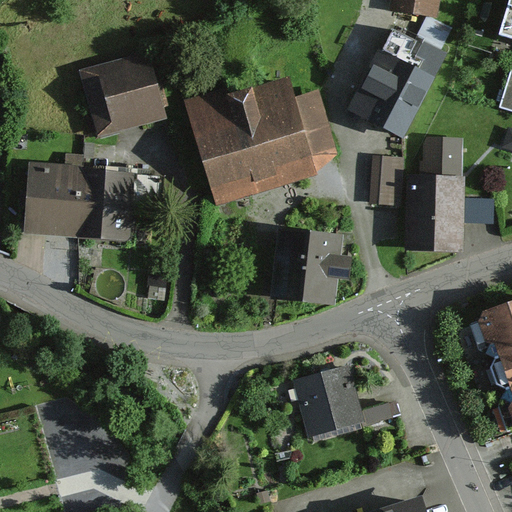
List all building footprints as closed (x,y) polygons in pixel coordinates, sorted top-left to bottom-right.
[(435,0),(393,0),(392,7),(434,13),(435,0)] [(511,3),(500,40),(511,43),(511,3)] [(443,55),(393,29),(352,108),(401,134),(443,55)] [(145,55),(82,72),(100,139),(163,122),(145,55)] [(511,74),(500,107),(511,111),(511,74)] [(186,106),(218,206),(314,176),(337,158),(318,94),(294,101),(288,77),(231,95),(231,91),(186,106)] [(511,131),(508,130),(502,150),(511,153),(511,131)] [(424,182),(412,182),(411,249),(461,249),(461,213),(462,143),(425,143),(424,182)] [(399,162),(374,161),(373,206),(397,207),(399,162)] [(131,174),(26,169),(25,197),(23,235),(128,240),(129,207),(131,174)] [(342,240),(277,236),(273,306),(338,310),(339,288),(350,288),(352,261),(340,260),(342,240)] [(511,306),(479,318),(511,416),(511,306)] [(325,374),(292,384),(309,443),(362,428),(345,369),(325,374)] [(421,511),(418,503),(390,511),(421,511)]
